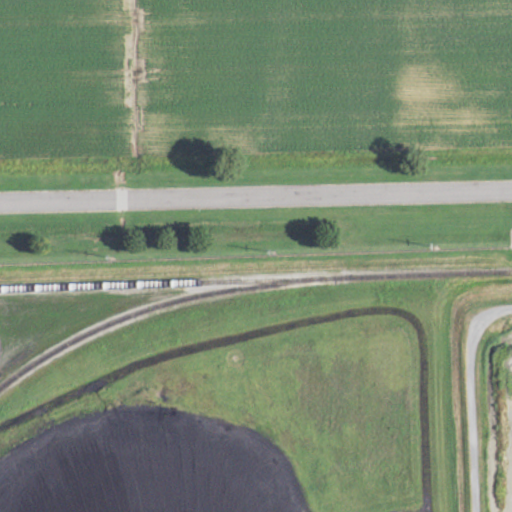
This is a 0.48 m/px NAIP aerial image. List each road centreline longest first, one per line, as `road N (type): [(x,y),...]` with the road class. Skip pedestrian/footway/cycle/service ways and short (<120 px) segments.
road 1 (residential): [(511,187),(134,196)]
road 2 (residential): [(134,196),(0,198)]
